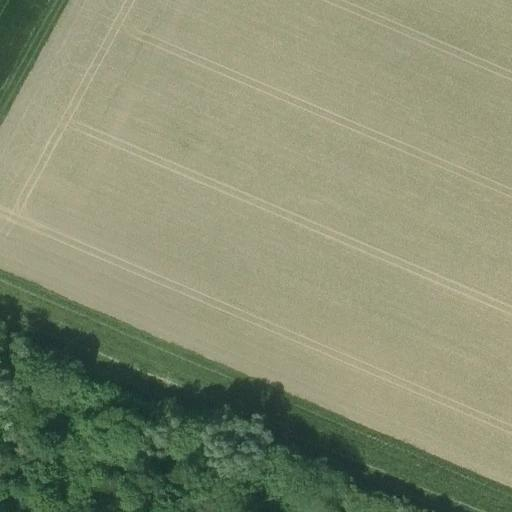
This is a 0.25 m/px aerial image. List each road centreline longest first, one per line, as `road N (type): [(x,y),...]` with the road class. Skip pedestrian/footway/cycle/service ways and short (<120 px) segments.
road 1 (track): [(430,511),(0,337)]
road 2 (track): [(79,0),(0,145)]
